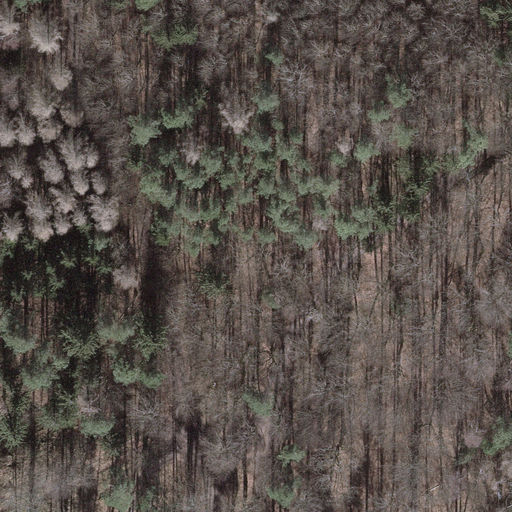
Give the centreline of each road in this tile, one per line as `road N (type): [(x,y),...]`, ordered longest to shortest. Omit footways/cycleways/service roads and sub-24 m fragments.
road 1 (track): [(73,0),(79,64),(154,256),(204,487),(217,511)]
road 2 (track): [(257,511),(265,407),(317,303),(511,130)]
